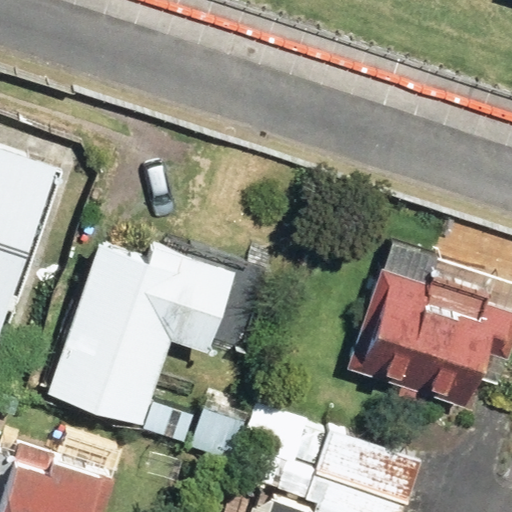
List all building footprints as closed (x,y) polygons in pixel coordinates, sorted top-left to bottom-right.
[(0,297),(49,166),(0,147),(0,297)] [(225,272),(84,234),(33,396),(125,425),(153,337),(200,352),(225,272)] [(511,323),(511,305),(374,256),(334,377),(450,415),(472,350),(500,360),(511,323)] [(42,329),(12,318),(0,352),(0,379),(21,387),(42,329)] [(187,396),(170,435),(228,461),(245,423),(187,396)] [(392,511),(412,461),(322,427),(308,464),(250,442),(237,478),(248,482),(326,511),(392,511)] [(7,455),(0,452),(0,511),(95,511),(109,468),(13,437),(7,455)] [(326,511),(248,482),(236,511),(326,511)]
